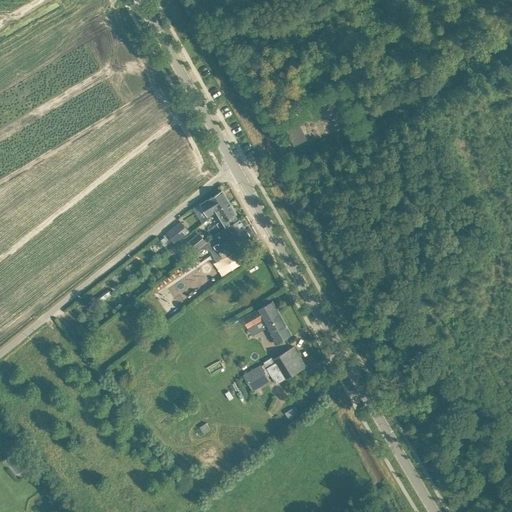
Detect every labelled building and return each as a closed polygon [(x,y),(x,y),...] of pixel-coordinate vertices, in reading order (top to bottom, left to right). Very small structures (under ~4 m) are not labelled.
[(289,115),(292,120),(299,117),(297,112),(289,115)] [(298,120),(285,127),(290,138),(289,138),(291,142),(292,142),(294,146),(304,141),(297,126),(300,125),(298,120)] [(200,204),(207,216),(217,210),(217,209),(222,206),(222,207),(224,205),(224,206),(230,203),(222,190),(200,204)] [(221,231),(227,226),(239,219),(230,203),(224,206),(224,205),(222,207),(222,206),(217,209),(217,210),(223,220),(217,224),(221,231)] [(217,261),(240,247),(239,244),(250,237),(239,219),(227,226),(221,231),(207,242),(193,253),(195,255),(202,249),(210,250),(217,261)] [(181,222),(167,233),(175,242),(188,231),(181,222)] [(193,253),(207,242),(200,233),(186,243),(193,253)] [(275,343),(291,334),(272,301),(242,318),(247,328),(262,319),(275,343)] [(122,317),(107,327),(111,333),(126,323),(122,317)] [(306,367),(302,360),(293,346),(273,359),(285,379),(306,367)] [(261,365),(244,375),(253,390),(270,380),(261,365)] [(300,407),(305,404),(299,395),(295,398),(300,407)] [(295,405),(285,413),(290,418),(300,411),(295,405)]
